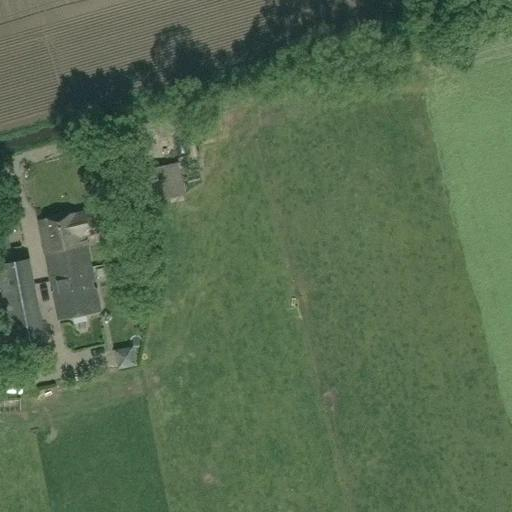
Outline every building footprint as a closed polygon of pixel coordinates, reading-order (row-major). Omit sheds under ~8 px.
[(137,205),(165,200),(158,167),(129,172),(137,205)] [(51,276),(92,268),(85,236),(97,233),(92,210),(77,213),(39,221),(46,255),(51,276)] [(0,225),(0,250),(11,248),(7,224),(0,225)] [(36,287),(37,287),(32,259),(0,264),(0,282),(3,295),(4,295),(5,298),(37,292),(36,287)] [(101,311),(92,268),(51,276),(60,319),(101,311)] [(3,295),(10,333),(0,335),(0,359),(50,350),(37,287),(36,287),(37,292),(5,298),(4,295),(3,295)]
